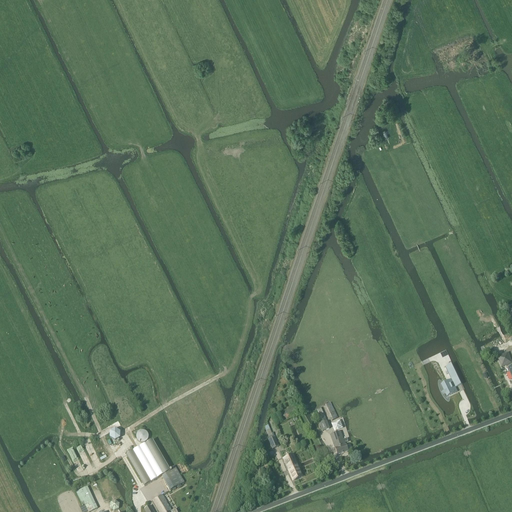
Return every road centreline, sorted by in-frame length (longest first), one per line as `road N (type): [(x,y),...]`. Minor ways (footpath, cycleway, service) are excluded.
road 1 (unclassified): [(255,511),(511,413)]
road 2 (track): [(511,433),(306,511)]
